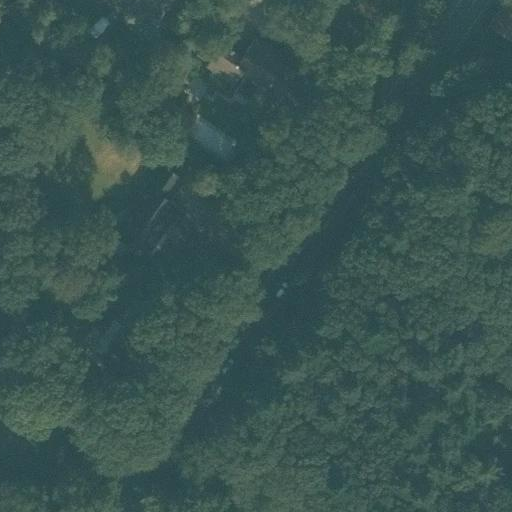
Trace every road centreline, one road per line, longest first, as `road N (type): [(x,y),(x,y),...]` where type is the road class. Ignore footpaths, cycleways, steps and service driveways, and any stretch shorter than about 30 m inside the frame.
road 1 (secondary): [(412,87),(116,511)]
road 2 (residential): [(292,0),(412,87)]
